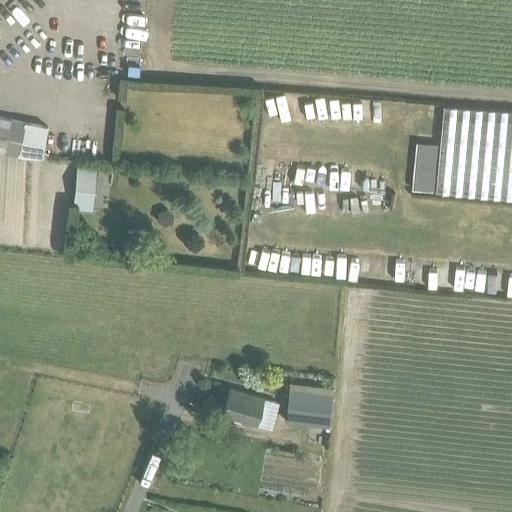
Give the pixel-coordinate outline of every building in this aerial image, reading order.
[(511,109),(444,105),(436,190),(511,197),(511,109)] [(0,149),(17,152),(41,154),(47,126),(23,121),(0,116),(0,149)] [(75,167),(74,208),(95,208),(96,167),(75,167)] [(255,423),(263,397),(230,388),(222,414),(255,423)] [(326,425),(330,393),(290,388),(286,420),(326,425)]
